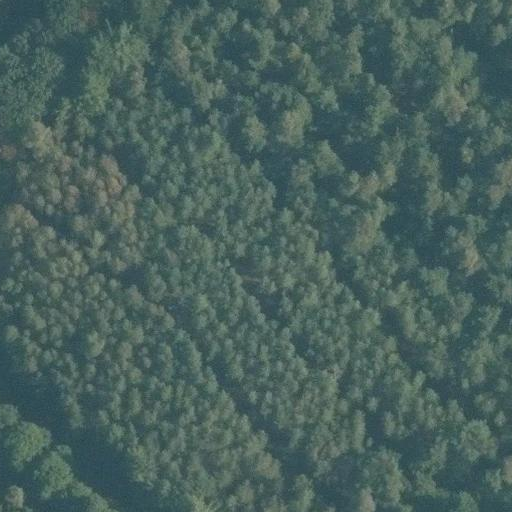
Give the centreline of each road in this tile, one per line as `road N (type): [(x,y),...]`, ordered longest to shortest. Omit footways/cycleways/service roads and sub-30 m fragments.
road 1 (track): [(121,0),(0,170)]
road 2 (track): [(106,511),(0,403)]
